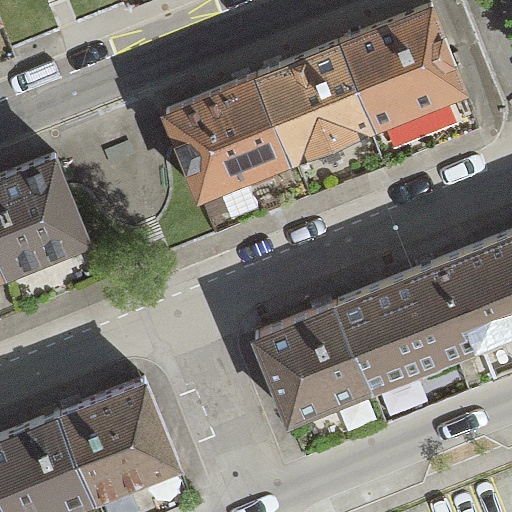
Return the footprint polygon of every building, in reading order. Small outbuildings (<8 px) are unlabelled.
[(125,0),(126,1),(129,8),(149,0),(125,0)] [(432,1),(340,37),(375,130),(468,93),(432,1)] [(375,130),(340,37),(254,71),(290,164),(375,130)] [(290,164),(254,71),(162,108),(176,141),(199,200),(290,164)] [(10,159),(0,162),(0,250),(7,267),(92,233),(73,185),(56,141),(10,159)] [(511,334),(511,228),(425,263),(336,298),(372,390),(454,357),(482,346),(511,334)] [(372,390),(336,298),(313,307),(252,331),(289,423),(372,390)] [(96,391),(55,407),(92,498),(178,464),(141,373),(96,391)] [(18,422),(0,428),(0,511),(57,511),(92,498),(55,407),(18,422)]
